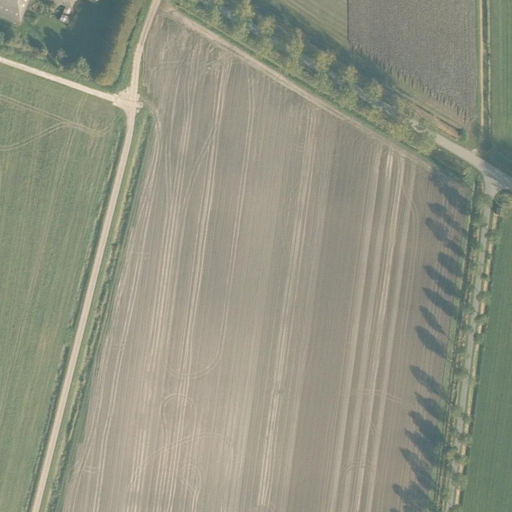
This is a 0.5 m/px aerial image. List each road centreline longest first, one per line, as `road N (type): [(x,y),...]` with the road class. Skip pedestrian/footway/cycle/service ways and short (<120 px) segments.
road 1 (track): [(156,0),(35,511)]
road 2 (tertiary): [(492,173),(206,0)]
